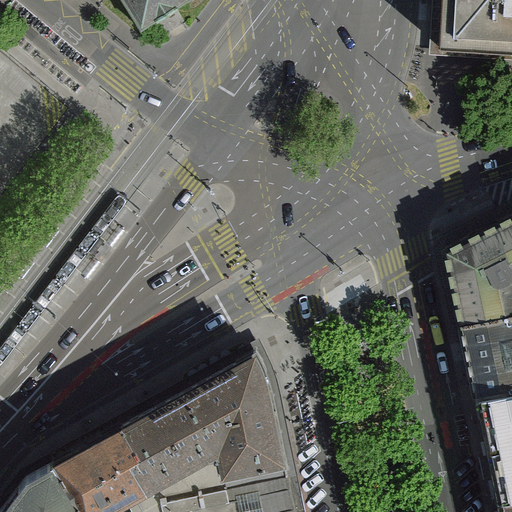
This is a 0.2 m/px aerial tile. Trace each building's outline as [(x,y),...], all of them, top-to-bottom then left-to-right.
[(124,0),(143,29),(187,0),(124,0)] [(511,0),(443,0),(441,46),(511,50),(511,0)] [(511,214),(448,246),(447,249),(461,322),(511,310),(511,214)] [(511,310),(461,322),(477,394),(481,393),(511,387),(511,310)] [(266,357),(261,345),(124,419),(140,446),(133,450),(150,483),(156,480),(210,450),(227,446),(230,468),(288,455),(271,373),(266,357)] [(511,495),(511,387),(481,393),(502,498),(511,495)] [(140,446),(124,419),(55,458),(86,511),(100,511),(126,497),(150,483),(133,450),(140,446)] [(156,480),(162,501),(293,473),(288,455),(230,468),(227,446),(210,450),(156,480)] [(86,511),(55,458),(29,472),(0,510),(0,511),(86,511)] [(300,511),(293,473),(162,501),(164,511),(300,511)] [(141,511),(162,501),(156,480),(150,483),(126,497),(134,511),(141,511)] [(511,511),(511,495),(502,498),(505,511),(511,511)] [(164,511),(162,501),(141,511),(164,511)]
